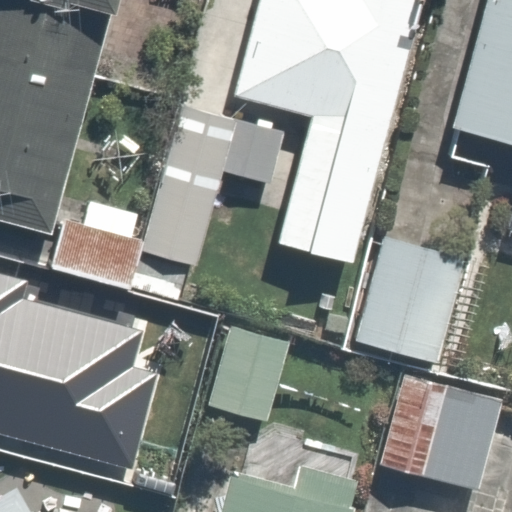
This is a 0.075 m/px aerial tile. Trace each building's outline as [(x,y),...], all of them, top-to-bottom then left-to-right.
[(0,0),(0,221),(50,238),(130,0),(0,0)] [(359,282),(438,0),(256,0),(225,113),(304,136),(286,199),(270,257),(359,282)] [(511,0),(491,0),(455,135),(511,150),(511,0)] [(304,136),(225,113),(180,101),(148,215),(136,258),(202,276),(229,183),(286,199),(304,136)] [(60,241),(59,243),(49,280),(124,302),(136,258),(148,215),(73,194),(60,241)] [(387,240),(356,357),(406,371),(454,384),(486,266),(387,240)] [(44,265),(0,250),(0,360),(12,365),(44,265)] [(182,331),(66,302),(54,351),(170,379),(182,331)] [(511,399),(454,384),(406,371),(378,477),(495,508),(511,445),(511,399)] [(376,511),(381,493),(222,453),(206,511),(376,511)]
